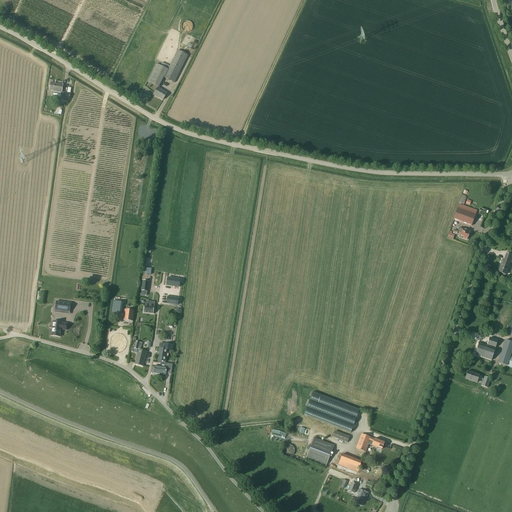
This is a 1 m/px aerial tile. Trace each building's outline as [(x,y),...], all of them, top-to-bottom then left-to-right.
[(181,26),(181,27),(181,28),(182,29),(182,30),(183,30),(183,31),(184,32),(185,32),(186,32),(187,32),(188,32),(189,32),(190,32),(191,31),(192,30),(193,29),(193,28),(193,27),(193,26),(193,25),(192,24),(192,23),(191,22),(190,22),(189,21),(188,21),(187,21),(186,21),(185,21),(184,22),(183,22),(183,23),(182,24),(182,25),(181,26)] [(177,50),(167,70),(157,64),(148,82),(158,88),(164,78),(174,83),(188,56),(177,50)] [(60,102),(65,103),(67,102),(68,100),(69,100),(70,93),(62,92),(63,84),(51,82),(50,91),(54,91),(53,96),(60,98),(60,102)] [(167,93),(158,88),(153,95),(156,97),(156,96),(163,100),(167,93)] [(471,226),(474,219),(475,215),(457,208),(453,219),(471,226)] [(457,235),(464,237),(463,239),(466,240),(467,238),(469,234),(468,234),(469,231),(461,229),(459,228),(458,231),(454,230),(453,234),(457,235)] [(503,259),(498,272),(506,275),(510,262),(511,263),(511,262),(511,256),(506,255),(504,260),(503,259)] [(171,279),(168,279),(167,283),(169,284),(169,286),(179,287),(180,280),(171,279)] [(178,306),(179,298),(167,296),(166,304),(178,306)] [(55,310),(70,312),(71,303),(56,301),(55,310)] [(146,302),(145,306),(144,305),(143,313),(153,314),(154,307),(154,303),(146,302)] [(112,313),(120,314),(121,304),(114,303),(112,313)] [(125,310),(123,320),(133,322),(134,311),(125,310)] [(61,330),(66,330),(67,324),(62,323),(53,321),(51,336),(60,337),(61,330)] [(489,338),(487,345),(496,348),(498,341),(489,338)] [(507,366),(511,367),(511,342),(505,340),(498,363),(507,366)] [(165,362),(167,350),(172,351),(173,345),(164,344),(163,349),(160,348),(158,360),(165,362)] [(479,344),(475,355),(491,361),(495,349),(479,344)] [(138,350),(135,365),(142,366),(146,352),(138,350)] [(166,375),(166,374),(171,374),(172,365),(161,364),(160,367),(154,366),(153,373),(166,375)] [(477,383),(480,375),(467,371),(465,379),(477,383)] [(487,388),(491,379),(484,376),(481,386),(487,388)] [(304,415),(351,433),(360,410),(312,392),(304,415)] [(335,431),(332,437),(347,443),(349,437),(335,431)] [(384,443),(374,439),(361,434),(356,449),(365,453),(369,441),(373,442),(371,446),(382,449),(384,443)] [(329,458),(332,449),(334,445),(315,438),(306,460),(325,467),(329,458)] [(354,455),(353,458),(342,454),(338,465),(358,472),(362,461),(359,460),(360,457),(354,455)] [(351,483),(348,491),(354,494),(358,485),(351,483)] [(366,499),(367,496),(368,493),(359,489),(357,493),(359,494),(355,504),(362,507),(365,499),(366,499)]
